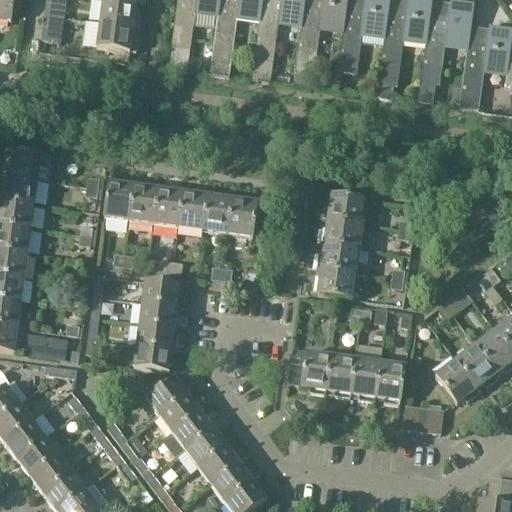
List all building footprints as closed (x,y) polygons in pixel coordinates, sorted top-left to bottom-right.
[(13,0),(0,0),(0,23),(10,25),(13,0)] [(217,14),(218,14),(220,0),(176,0),(167,72),(186,74),(195,11),(217,14)] [(220,0),(218,14),(217,14),(209,77),(228,80),(237,17),(259,20),(260,20),(262,0),(220,0)] [(262,0),(260,20),(259,20),(250,83),(270,86),(278,22),(300,25),(303,5),(304,6),(304,0),(280,0),(280,2),(263,0),(262,0)] [(320,28),(342,31),(345,11),(346,11),(347,0),(322,0),(321,8),(304,6),(303,5),(300,25),(294,75),(313,78),(320,28)] [(362,34),(384,37),(388,6),(389,6),(389,0),(364,0),(363,14),(346,11),(345,11),(342,31),(336,74),(356,76),(362,34)] [(388,6),(384,37),(375,100),(391,103),(393,89),(396,89),(403,40),(425,43),(428,22),(429,23),(431,0),(407,0),(406,9),(389,6),(388,6)] [(102,1),(99,26),(132,30),(138,30),(140,14),(134,14),(136,5),(102,1)] [(446,25),(429,23),(428,22),(425,43),(419,85),(439,88),(445,45),(467,48),(468,48),(474,4),(449,1),(446,25)] [(46,30),(62,32),(63,21),(48,19),(46,30)] [(129,56),(132,30),(99,26),(96,51),(129,56)] [(511,88),(511,55),(509,55),(510,47),(511,35),(511,29),(488,27),(485,51),(468,48),(467,48),(458,111),(478,113),(483,75),(505,78),(504,87),(511,88)] [(117,65),(127,66),(128,57),(118,55),(117,65)] [(49,160),(4,154),(2,164),(0,163),(0,178),(46,185),(49,160)] [(0,203),(33,208),(36,184),(46,185),(0,178),(0,179),(0,181),(0,203)] [(86,182),(85,190),(96,191),(97,183),(86,182)] [(102,222),(127,226),(133,186),(132,186),(132,190),(123,189),(123,186),(109,184),(109,183),(108,183),(108,185),(106,192),(102,222)] [(127,226),(152,229),(157,189),(157,194),(147,192),(148,189),(134,187),(134,186),(133,186),(127,226)] [(152,229),(177,232),(183,193),(182,192),(181,197),(172,196),(173,192),(158,190),(158,189),(157,189),(152,229)] [(95,202),(96,191),(85,190),(84,201),(95,202)] [(177,232),(202,236),(207,196),(206,196),(206,200),(197,199),(197,195),(183,194),(183,193),(177,232)] [(202,236),(226,239),(231,199),(230,203),(221,202),(222,199),(207,197),(208,196),(207,196),(202,236)] [(232,199),(231,199),(226,239),(251,242),(256,207),(246,205),(246,202),(232,200),(232,199)] [(321,222),(361,228),(364,204),(329,199),(327,208),(324,208),(322,222),(321,222)] [(0,228),(29,233),(33,208),(0,203),(0,228)] [(318,247),(357,252),(361,228),(321,222),(321,223),(325,224),(324,233),(321,232),(319,247),(318,247)] [(399,224),(398,233),(410,234),(411,226),(399,224)] [(0,253),(26,258),(29,233),(0,228),(0,253)] [(80,231),(79,240),(90,241),(91,233),(80,231)] [(408,245),(410,234),(398,233),(397,243),(408,245)] [(88,251),(90,241),(79,240),(78,250),(88,251)] [(315,271),(315,272),(354,277),(366,279),(367,268),(355,267),(357,252),(318,247),(318,248),(322,249),(321,258),(317,257),(316,271),(315,271)] [(0,278),(23,282),(26,258),(0,253),(0,278)] [(112,270),(121,271),(123,260),(114,259),(112,270)] [(132,262),(123,260),(121,271),(131,273),(132,262)] [(161,277),(171,278),(173,267),(163,266),(161,277)] [(181,268),(173,267),(171,278),(180,279),(181,268)] [(210,283),(220,285),(221,274),(212,272),(210,283)] [(351,303),(354,277),(315,272),(315,273),(319,273),(318,282),(314,282),(312,296),(311,296),(311,297),(316,298),(315,298),(351,303)] [(230,275),(221,274),(220,285),(229,286),(230,275)] [(393,274),(392,282),(403,284),(405,275),(393,274)] [(492,276),(485,281),(492,289),(498,285),(492,276)] [(0,304),(19,307),(23,282),(0,278),(0,304)] [(73,280),(72,288),(83,289),(84,282),(73,280)] [(103,281),(95,280),(93,294),(101,296),(103,281)] [(484,296),(492,289),(485,281),(477,287),(484,296)] [(402,294),(403,284),(392,282),(391,292),(402,294)] [(143,285),(140,308),(176,312),(179,289),(143,285)] [(81,300),(83,289),(72,288),(70,299),(81,300)] [(92,301),(90,316),(98,317),(100,302),(92,301)] [(0,328),(16,331),(19,307),(0,304),(0,328)] [(452,306),(446,310),(452,319),(459,315),(452,306)] [(173,333),(176,312),(140,308),(138,329),(173,333)] [(444,326),(452,319),(446,310),(437,316),(444,326)] [(386,313),(376,312),(374,328),(384,329),(386,313)] [(350,325),(359,326),(360,314),(352,313),(350,325)] [(370,316),(360,314),(359,326),(368,327),(370,316)] [(400,331),(409,332),(411,318),(402,317),(400,331)] [(511,320),(494,334),(511,356),(511,320)] [(98,323),(89,322),(87,338),(95,339),(98,323)] [(0,354),(13,356),(16,331),(0,328),(0,354)] [(170,355),(173,333),(138,329),(135,350),(170,355)] [(66,330),(65,337),(77,339),(78,331),(66,330)] [(26,334),(24,351),(63,355),(65,339),(26,334)] [(511,356),(494,334),(475,349),(496,377),(503,372),(505,375),(511,369),(511,356)] [(95,345),(86,344),(84,358),(93,360),(95,345)] [(475,349),(454,364),(476,392),(483,387),(485,390),(497,381),(497,382),(499,381),(496,377),(475,349)] [(167,377),(170,355),(135,350),(132,372),(167,377)] [(324,399),(329,360),(304,356),(291,355),(288,379),(301,380),(300,392),(309,393),(309,396),(323,398),(323,399),(324,399)] [(354,363),(329,360),(324,399),(325,395),(334,396),(333,400),(348,402),(348,403),(349,403),(354,363)] [(372,406),(373,406),(378,366),(354,363),(349,403),(349,398),(359,400),(358,403),(372,405),(372,406)] [(476,392),(454,364),(434,379),(456,408),(464,402),(466,405),(477,396),(478,397),(479,396),(476,392)] [(404,370),(378,366),(373,406),(374,402),(383,403),(383,407),(397,408),(397,409),(398,409),(399,405),(404,370)] [(45,379),(59,381),(60,372),(46,370),(45,379)] [(76,374),(60,372),(59,381),(75,383),(76,374)] [(144,402),(157,420),(186,399),(172,381),(144,402)] [(0,392),(0,420),(18,407),(4,389),(0,392)] [(157,420),(170,438),(199,416),(186,399),(157,420)] [(67,406),(76,418),(83,413),(74,401),(67,406)] [(0,420),(0,443),(2,446),(31,424),(18,407),(0,420)] [(402,433),(414,435),(416,411),(406,410),(402,433)] [(414,435),(427,437),(430,413),(416,411),(414,435)] [(92,425),(83,413),(76,418),(85,430),(92,425)] [(442,415),(430,413),(427,437),(439,439),(442,415)] [(212,433),(199,416),(170,438),(184,455),(212,433)] [(44,443),(31,424),(2,446),(16,464),(44,443)] [(113,427),(108,431),(105,433),(115,445),(122,439),(113,427)] [(189,478),(197,472),(225,450),(212,433),(184,455),(184,456),(177,461),(189,478)] [(93,440),(102,452),(109,447),(100,435),(93,440)] [(16,464),(28,481),(57,459),(44,443),(16,464)] [(126,445),(118,450),(128,462),(135,457),(126,445)] [(118,459),(109,447),(102,452),(112,464),(118,459)] [(238,467),(225,450),(197,472),(210,489),(238,467)] [(70,476),(57,459),(28,481),(41,498),(70,476)] [(132,467),(141,479),(148,474),(139,462),(132,467)] [(251,484),(238,467),(210,489),(223,506),(251,484)] [(126,469),(119,474),(129,486),(135,481),(126,469)] [(41,498),(52,511),(58,511),(83,493),(70,476),(41,498)] [(154,496),(161,491),(152,479),(145,484),(154,496)] [(497,507),(508,509),(511,485),(500,483),(497,507)] [(252,511),(265,502),(251,484),(223,506),(227,511),(252,511)] [(95,511),(97,511),(83,493),(58,511),(95,511)] [(151,503),(145,495),(137,502),(143,510),(151,503)] [(168,511),(174,508),(165,496),(158,501),(165,511),(168,511)]
